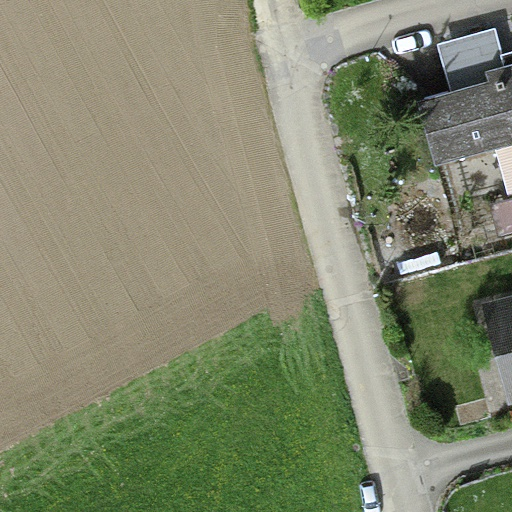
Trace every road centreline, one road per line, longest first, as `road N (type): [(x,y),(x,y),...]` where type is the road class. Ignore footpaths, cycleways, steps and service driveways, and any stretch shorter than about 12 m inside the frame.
road 1 (residential): [(476,0),(286,52),(405,511)]
road 2 (unknown): [(393,472),(511,446)]
